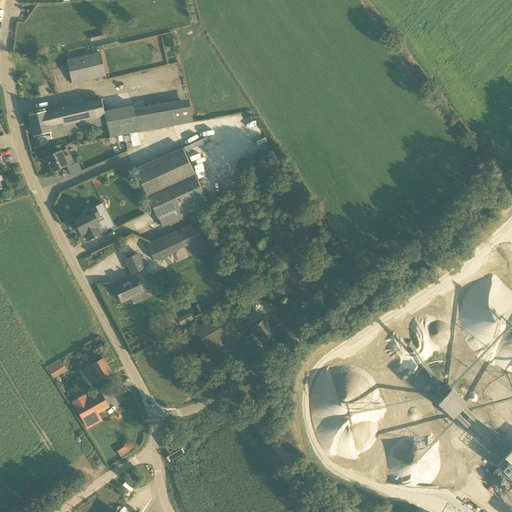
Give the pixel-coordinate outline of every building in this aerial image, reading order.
[(106,75),(101,53),(67,61),(72,83),(106,75)] [(105,111),(103,99),(101,99),(46,112),(29,116),(34,136),(51,132),(52,138),(108,124),(110,136),(137,131),(133,109),(132,106),(105,111)] [(182,148),(159,159),(135,170),(158,220),(159,219),(163,227),(186,216),(209,205),(182,148)] [(64,158),(61,151),(47,158),(53,172),(73,163),(70,155),(64,158)] [(261,184),(270,178),(282,171),(277,162),(260,173),(256,176),(261,184)] [(100,217),(100,215),(95,206),(81,214),(82,216),(74,220),(82,235),(84,234),(87,241),(102,233),(98,226),(100,225),(97,219),(100,217)] [(147,245),(154,260),(185,246),(178,231),(147,245)] [(133,274),(145,268),(138,254),(126,260),(133,274)] [(344,278),(351,275),(355,273),(349,261),(338,266),(344,278)] [(144,292),(137,277),(115,287),(122,302),(144,292)] [(226,310),(195,329),(210,354),(213,359),(242,343),(238,337),(248,331),(239,316),(232,320),(226,310)] [(189,313),(178,319),(181,325),(193,319),(189,313)] [(265,319),(253,328),(263,342),(275,334),(275,333),(283,328),(280,323),(272,329),(265,319)] [(104,358),(91,365),(83,369),(91,384),(101,379),(112,373),(104,358)] [(52,377),(67,371),(62,360),(48,367),(52,377)] [(439,405),(453,418),(468,403),(453,389),(439,405)] [(99,413),(91,399),(89,400),(85,394),(72,402),(84,422),(99,413)] [(129,444),(117,450),(121,456),(132,450),(129,444)] [(511,449),(500,462),(511,472),(511,449)] [(134,472),(130,476),(134,481),(137,481),(138,480),(138,477),(134,472)]
